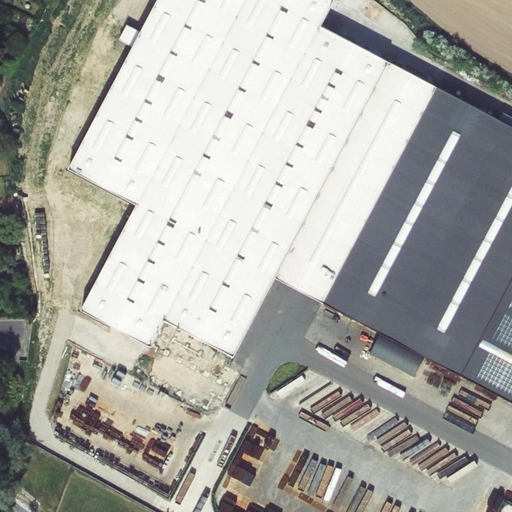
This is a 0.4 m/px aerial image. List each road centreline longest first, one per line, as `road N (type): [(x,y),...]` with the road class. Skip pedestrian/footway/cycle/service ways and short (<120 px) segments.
road 1 (unknown): [(499,455),(465,486),(425,487),(248,395)]
road 2 (unknown): [(499,455),(281,325)]
road 3 (unknown): [(236,0),(211,50),(358,126),(368,142)]
road 4 (unknown): [(368,142),(281,325)]
road 5 (unknown): [(233,419),(59,328)]
road 6 (unknown): [(511,119),(352,31)]
road 7 (unknown): [(248,395),(214,466),(232,487),(291,511)]
road 8 (unknown): [(40,507),(21,494),(24,347)]
road 9 (unknown): [(511,212),(368,142)]
